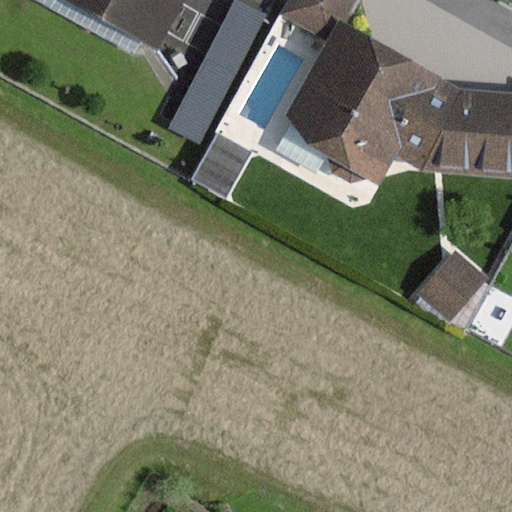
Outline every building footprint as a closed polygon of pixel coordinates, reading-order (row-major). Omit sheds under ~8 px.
[(94,0),(169,41),(191,0),(94,0)] [(254,0),(245,0),(180,125),(210,140),(277,12),(254,0)] [(345,38),(353,23),(366,0),(304,0),(298,12),(345,38)] [(405,151),(432,166),(511,171),(511,93),(474,90),(353,23),(345,38),(302,115),(397,167),(405,151)] [(264,149),(229,130),(201,180),(236,199),(264,149)] [(468,254),(435,291),(462,315),(495,277),(468,254)]
